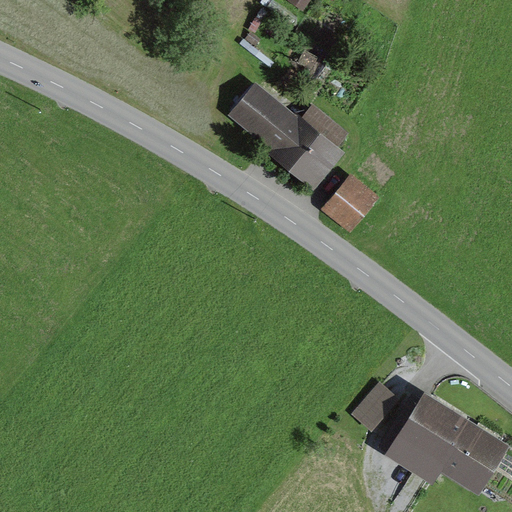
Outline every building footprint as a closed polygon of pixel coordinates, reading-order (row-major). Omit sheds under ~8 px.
[(275,151),(278,148),(300,122),(293,116),(291,118),(256,88),(235,113),(270,142),(268,145),(275,151)] [(312,108),(300,122),(278,148),(275,151),(309,179),(322,162),(328,166),(339,153),(333,149),(344,135),(312,108)] [(326,203),(349,222),(369,198),(346,179),(326,203)] [(378,386),(355,413),(369,425),(392,398),(378,386)] [(441,458),(476,480),(498,446),(427,401),(426,403),(413,395),(381,446),(415,467),(405,483),(419,492),(441,458)] [(511,498),(511,450),(508,449),(489,487),(511,498)]
